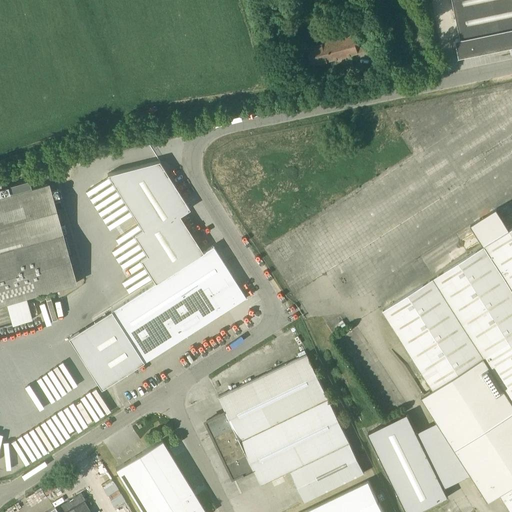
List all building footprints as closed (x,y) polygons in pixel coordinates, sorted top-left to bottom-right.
[(511,0),(451,0),(460,39),(456,40),(459,57),(511,45),(511,0)] [(311,65),(358,52),(369,49),(364,31),(360,32),(359,26),(359,24),(325,33),(327,41),(306,46),(307,47),(311,65)] [(438,164),(426,172),(430,178),(429,181),(433,187),(431,189),(433,192),(437,189),(442,190),(443,190),(444,190),(461,189),(463,182),(471,182),(489,169),(490,166),(490,157),(496,153),(492,148),(487,147),(487,140),(496,134),(485,131),(458,151),(451,149),(446,152),(448,155),(442,159),(440,156),(438,164)] [(203,251),(179,214),(190,208),(159,160),(108,173),(143,229),(135,234),(148,255),(141,259),(155,282),(111,310),(144,361),(246,297),(213,245),(203,251)] [(10,190),(29,185),(27,177),(8,183),(10,190)] [(47,183),(0,196),(0,304),(5,303),(12,325),(32,319),(26,297),(75,284),(54,208),(62,206),(60,200),(52,202),(47,183)] [(511,511),(511,229),(510,230),(496,208),(471,224),(485,246),(384,311),(435,391),(422,399),(489,503),(501,495),(511,511)] [(143,365),(110,312),(66,340),(101,392),(143,365)] [(364,472),(307,353),(219,396),(226,412),(207,421),(234,476),(244,472),(245,474),(254,469),(261,484),(291,470),(305,501),(364,472)] [(368,432),(407,511),(416,511),(448,496),(407,413),(368,432)] [(13,440),(27,463),(44,454),(43,453),(45,452),(42,446),(29,454),(24,444),(28,442),(24,434),(13,440)] [(141,511),(206,511),(162,440),(115,468),(141,511)] [(113,478),(103,484),(109,494),(119,488),(113,478)] [(383,511),(369,480),(302,511),(383,511)] [(89,511),(83,501),(85,500),(81,493),(61,505),(64,511),(62,511),(58,511),(55,506),(45,511),(89,511)]
